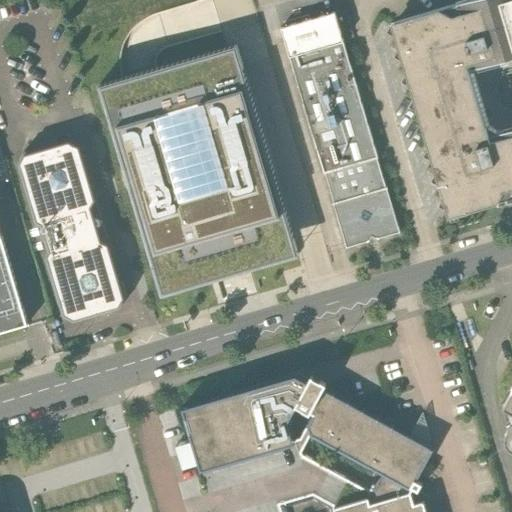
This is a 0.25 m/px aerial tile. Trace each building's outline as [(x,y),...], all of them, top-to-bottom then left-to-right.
[(511,0),(470,0),(391,24),(448,217),(511,198),(511,0)] [(332,204),(345,249),(399,233),(386,188),(384,189),(375,159),(377,158),(343,42),(334,13),(281,29),(323,174),(324,174),(333,204),(332,204)] [(98,86),(160,296),(298,256),(240,60),(236,45),(133,76),(98,86)] [(17,165),(34,225),(41,228),(47,251),(44,258),(62,318),(71,323),(121,309),(126,299),(109,244),(100,239),(97,230),(103,222),(93,218),(91,209),(97,200),(80,146),(69,140),(21,154),(17,165)] [(1,147),(0,147),(0,182),(0,183),(11,179),(1,147)] [(0,332),(26,325),(0,234),(0,332)] [(425,511),(423,503),(422,502),(414,504),(410,493),(412,489),(418,492),(422,484),(416,481),(433,449),(427,446),(408,435),(323,389),(326,384),(311,376),(308,381),(295,374),(181,408),(200,471),(294,443),(288,422),(296,407),(312,415),(306,426),(309,436),(380,474),(367,499),(328,511),(425,511)] [(511,388),(503,406),(511,411),(511,424),(507,429),(505,436),(508,444),(511,446),(511,388)] [(421,411),(408,435),(427,446),(430,441),(421,411)]
